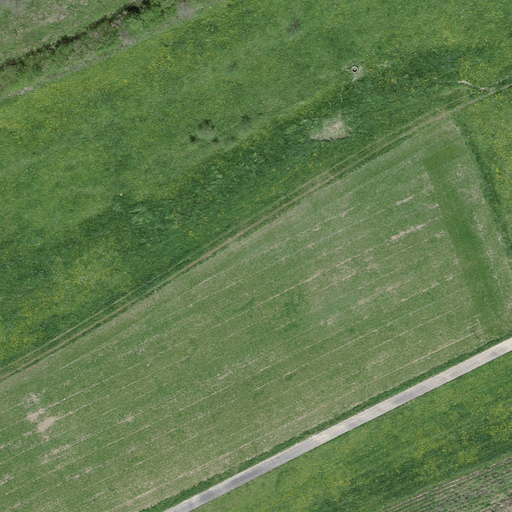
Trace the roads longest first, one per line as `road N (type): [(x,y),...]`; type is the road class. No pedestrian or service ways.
road 1 (track): [(0,373),(416,112),(511,64)]
road 2 (track): [(511,346),(180,511)]
